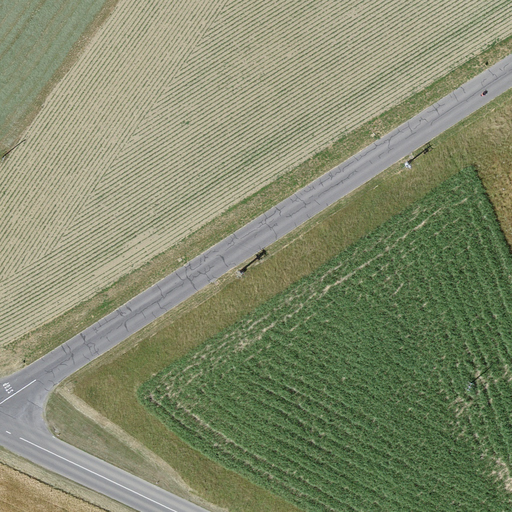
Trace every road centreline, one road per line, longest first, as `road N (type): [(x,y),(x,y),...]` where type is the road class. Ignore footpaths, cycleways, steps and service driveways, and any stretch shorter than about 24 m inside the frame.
road 1 (tertiary): [(511,72),(0,404)]
road 2 (tertiary): [(179,511),(0,427)]
